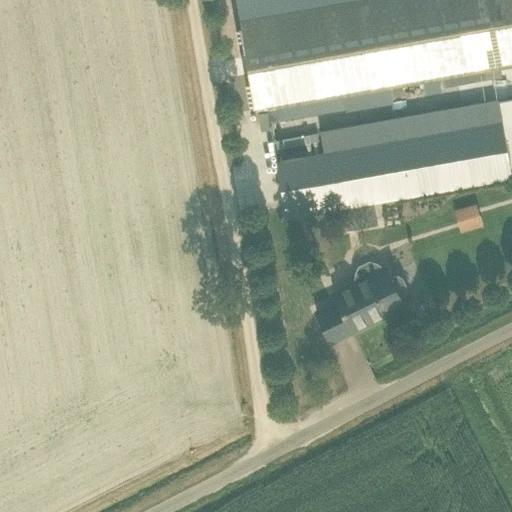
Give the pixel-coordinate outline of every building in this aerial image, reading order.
[(511,0),(235,0),(255,109),(511,63),(511,0)] [(501,121),(277,160),(286,216),(335,207),(373,200),(511,176),(501,121)] [(318,132),(275,140),(276,148),(319,140),(318,132)] [(373,200),(335,207),(339,231),(377,225),(373,200)] [(475,202),(451,208),(458,231),(481,225),(475,202)] [(355,273),(355,280),(333,291),(337,300),(316,310),(331,341),(373,321),(371,317),(403,302),(399,295),(403,293),(405,289),(405,285),(401,277),(398,275),(394,275),(390,277),(385,265),(383,267),(382,265),(376,261),(369,259),(358,265),(355,273)]
